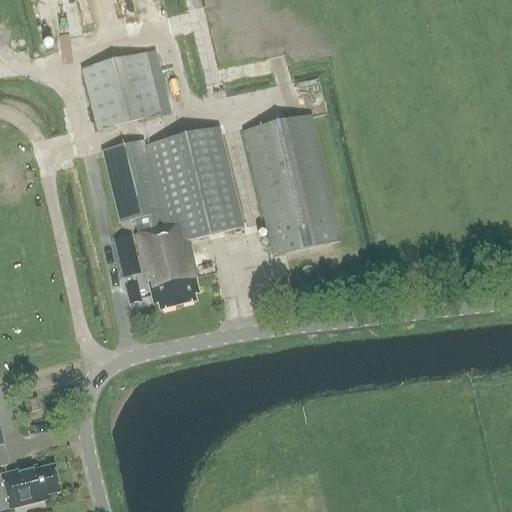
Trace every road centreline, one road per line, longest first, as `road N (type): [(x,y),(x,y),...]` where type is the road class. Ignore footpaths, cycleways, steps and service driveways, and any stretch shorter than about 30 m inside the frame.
road 1 (unclassified): [(105,511),(87,401),(96,375),(110,366),(131,356),(511,303)]
road 2 (track): [(96,375),(46,155),(23,118),(0,113)]
